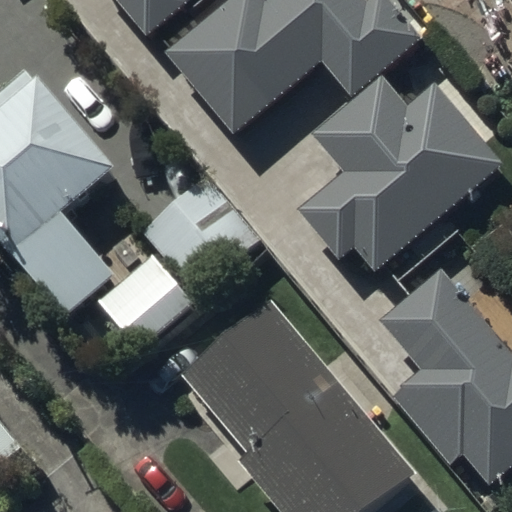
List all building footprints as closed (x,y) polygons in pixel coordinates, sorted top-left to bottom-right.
[(116,0),(154,45),(196,9),(188,0),(116,0)] [(260,0),(248,0),(173,63),(240,144),(328,72),(358,108),(428,50),(388,2),(374,13),(363,0),(284,0),(270,11),(260,0)] [(119,180),(34,79),(0,107),(0,246),(33,285),(36,283),(58,308),(87,284),(67,260),(88,243),(69,221),(119,180)] [(507,175),(441,96),(415,118),(390,88),(323,144),(352,178),(305,217),(347,268),(362,256),(382,280),(507,175)] [(269,251),(213,185),(148,241),(165,261),(107,310),(146,356),(269,251)] [(511,351),(447,274),(381,329),(424,380),(394,404),(452,474),(462,466),(472,465),(496,495),(511,481),(511,351)] [(387,511),(420,485),(277,313),(190,385),(255,464),(245,471),(279,511),(387,511)]
